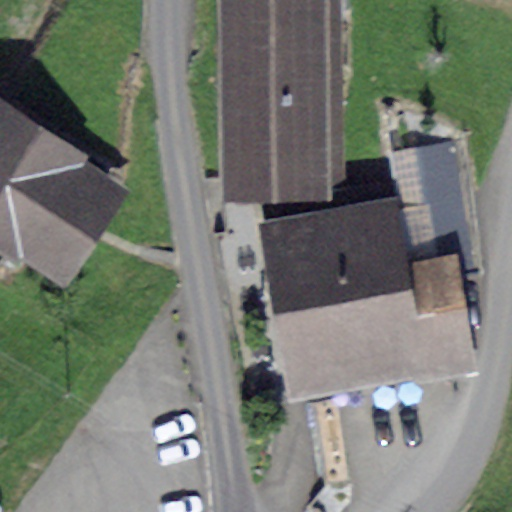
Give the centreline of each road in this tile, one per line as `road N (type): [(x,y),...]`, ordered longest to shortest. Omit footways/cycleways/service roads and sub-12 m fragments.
road 1 (unclassified): [(236,511),(181,158),(166,0)]
road 2 (residential): [(511,278),(470,457),(431,511)]
